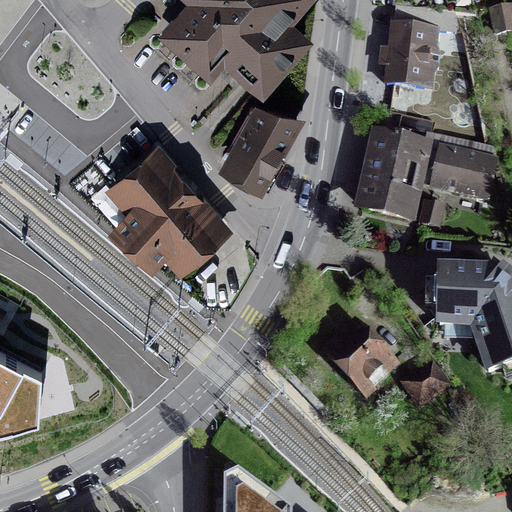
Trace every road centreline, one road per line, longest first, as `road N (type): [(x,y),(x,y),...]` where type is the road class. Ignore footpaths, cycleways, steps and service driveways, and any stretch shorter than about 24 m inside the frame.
road 1 (residential): [(97,37),(213,185),(253,222),(300,242)]
road 2 (primary): [(300,242),(323,165),(348,0)]
road 3 (primary): [(150,428),(211,374),(257,318),(300,242)]
road 4 (primary): [(0,511),(52,491),(150,428)]
